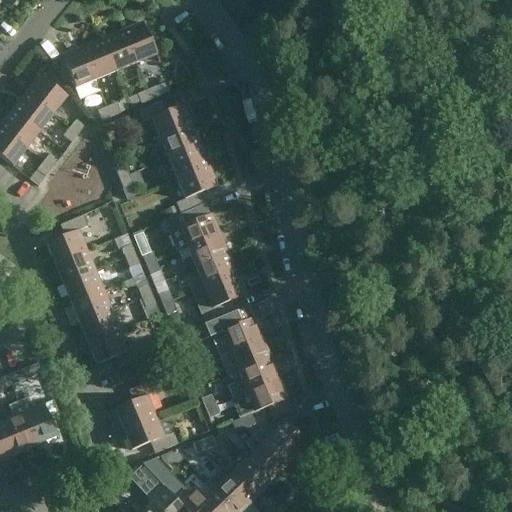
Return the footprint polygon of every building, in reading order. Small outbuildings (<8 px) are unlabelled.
[(0,0),(0,5),(2,3),(10,9),(17,0),(0,0)] [(142,23),(123,31),(136,64),(156,56),(142,23)] [(123,31),(103,39),(116,72),(136,64),(123,31)] [(116,72),(103,39),(83,48),(96,81),(116,72)] [(87,84),(96,81),(83,48),(61,57),(75,89),(87,84)] [(38,77),(25,94),(53,115),(66,99),(38,77)] [(147,91),(151,102),(160,98),(156,87),(147,91)] [(151,102),(147,91),(137,95),(141,106),(151,102)] [(53,115),(25,94),(11,111),(39,133),(53,115)] [(162,102),(138,112),(142,120),(142,122),(151,118),(161,141),(193,128),(184,106),(166,114),(162,102)] [(115,104),(106,108),(110,118),(119,114),(115,104)] [(106,108),(96,112),(100,122),(110,118),(106,108)] [(11,111),(0,125),(0,129),(26,150),(39,133),(11,111)] [(75,120),(69,129),(77,136),(84,127),(75,120)] [(193,128),(161,141),(169,160),(201,147),(193,128)] [(26,150),(0,129),(0,158),(12,168),(26,150)] [(69,129),(62,138),(71,144),(77,136),(69,129)] [(201,147),(169,160),(177,180),(210,167),(201,147)] [(43,163),(51,169),(58,161),(49,155),(43,163)] [(51,169),(43,163),(36,171),(29,180),(37,187),(44,178),(51,169)] [(118,179),(129,175),(125,166),(114,170),(118,179)] [(185,201),(176,204),(177,206),(181,216),(204,206),(200,195),(218,187),(210,167),(177,180),(185,201)] [(129,175),(118,179),(123,190),(133,185),(129,175)] [(122,190),(126,200),(137,195),(134,189),(133,185),(123,190),(122,190)] [(169,221),(164,223),(176,253),(187,248),(220,235),(212,216),(210,216),(205,205),(204,206),(181,216),(169,221)] [(177,206),(165,211),(169,221),(181,216),(177,206)] [(64,237),(45,245),(54,265),(86,252),(78,232),(87,228),(82,217),(64,224),(59,226),(64,237)] [(220,235),(187,248),(191,258),(196,269),(229,256),(220,235)] [(125,260),(135,256),(131,246),(121,250),(125,260)] [(86,252),(54,265),(62,284),(94,272),(86,252)] [(146,267),(157,263),(153,252),(141,257),(146,267)] [(144,276),(135,256),(125,260),(133,281),(144,276)] [(200,280),(188,285),(192,294),(204,289),(237,276),(229,256),(196,269),(200,280)] [(157,263),(146,267),(149,276),(161,271),(157,263)] [(94,272),(62,284),(70,305),(103,292),(94,272)] [(152,296),(144,276),(133,281),(140,300),(152,296)] [(204,289),(192,294),(205,326),(233,315),(235,314),(231,303),(244,297),(245,297),(237,276),(204,289)] [(162,307),(173,303),(165,282),(154,287),(162,307)] [(103,292),(70,305),(78,325),(111,312),(103,292)] [(152,296),(140,300),(141,301),(139,302),(147,321),(160,316),(152,296)] [(173,303),(162,307),(166,316),(177,312),(173,303)] [(111,312),(78,325),(87,345),(119,332),(111,312)] [(205,326),(196,330),(201,342),(211,338),(219,357),(263,339),(255,319),(253,319),(240,325),(235,314),(233,315),(205,326)] [(119,332),(87,345),(95,366),(114,358),(118,370),(142,360),(137,349),(128,353),(119,332)] [(263,339),(219,357),(227,378),(239,373),(272,359),(263,339)] [(188,371),(199,366),(192,351),(182,355),(188,371)] [(242,381),(227,388),(232,399),(280,379),(272,359),(239,373),(242,381)] [(37,364),(7,376),(11,386),(41,374),(37,364)] [(203,376),(199,366),(188,371),(192,380),(203,376)] [(232,399),(230,400),(239,419),(269,407),(286,400),(288,399),(280,379),(232,399)] [(132,403),(114,410),(123,432),(155,418),(146,397),(155,393),(151,382),(128,391),(132,403)] [(205,410),(215,406),(211,396),(201,400),(205,410)] [(28,399),(19,403),(23,413),(32,410),(28,399)] [(23,413),(19,403),(10,407),(14,417),(23,413)] [(43,405),(32,410),(23,413),(37,446),(56,438),(43,405)] [(215,406),(205,410),(209,420),(219,416),(215,406)] [(23,413),(14,417),(3,422),(16,454),(37,446),(23,413)] [(243,423),(248,429),(255,426),(251,416),(242,420),(243,423)] [(155,418),(123,432),(131,451),(149,444),(153,454),(154,455),(177,445),(172,434),(163,438),(155,418)] [(243,423),(242,420),(232,424),(236,434),(248,429),(243,423)] [(0,460),(16,454),(3,422),(0,422),(0,460)] [(259,430),(252,437),(261,446),(286,471),(302,456),(296,450),(305,442),(286,422),(278,431),(277,430),(268,439),(259,430)] [(211,437),(201,441),(205,451),(215,447),(212,439),(211,437)] [(252,437),(245,444),(254,453),(246,461),(270,486),(286,471),(261,446),(252,437)] [(201,441),(191,445),(195,455),(205,451),(201,441)] [(175,452),(160,458),(161,461),(164,464),(179,463),(183,460),(175,452)] [(155,459),(142,465),(143,466),(151,474),(153,476),(159,483),(181,506),(186,510),(187,511),(234,511),(215,491),(206,499),(198,490),(191,497),(160,465),(155,459)] [(246,461),(230,476),(255,501),(270,486),(246,461)] [(223,468),(207,483),(215,491),(234,511),(243,511),(255,501),(230,476),(223,468)] [(153,504),(143,511),(183,511),(186,510),(181,506),(159,483),(153,476),(149,481),(139,490),(153,504)]
